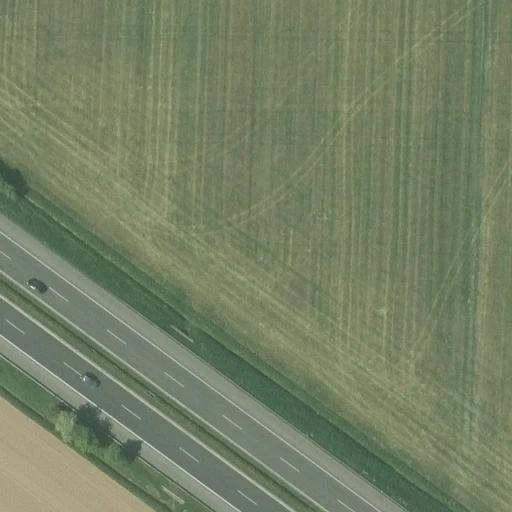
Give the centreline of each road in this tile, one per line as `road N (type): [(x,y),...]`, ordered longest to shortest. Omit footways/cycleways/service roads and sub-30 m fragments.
road 1 (motorway): [(368,511),(0,236)]
road 2 (motorway): [(0,305),(274,511)]
